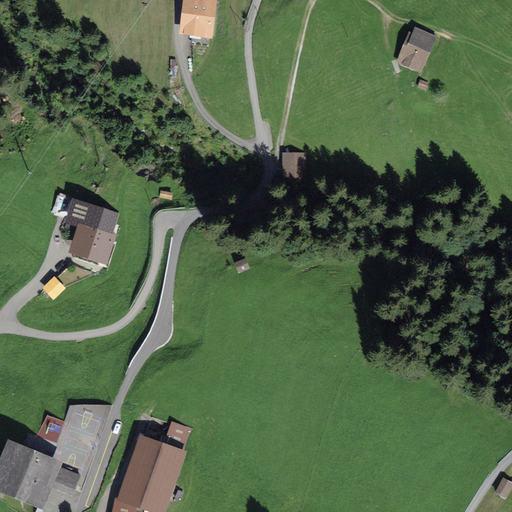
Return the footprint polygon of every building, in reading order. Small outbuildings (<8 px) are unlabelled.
[(218,0),(215,0),(188,0),(184,37),(213,40),(218,0)] [(440,40),(420,31),(418,36),(413,34),(399,65),(423,76),(440,40)] [(304,156),(286,156),(285,178),(303,178),(304,156)] [(98,215),(99,211),(80,206),(75,224),(86,227),(91,212),(98,215)] [(98,215),(91,212),(86,227),(78,249),(102,257),(115,221),(98,215)] [(57,243),(70,246),(73,237),(60,233),(57,243)] [(240,274),(251,269),(246,260),(235,265),(240,274)] [(54,278),(45,285),(54,295),(63,288),(54,278)] [(59,457),(10,437),(0,460),(0,484),(40,501),(48,484),(73,495),(81,478),(55,467),(59,457)] [(164,511),(186,454),(146,439),(123,500),(156,511),(164,511)] [(511,484),(511,482),(504,479),(497,494),(505,498),(511,484)]
